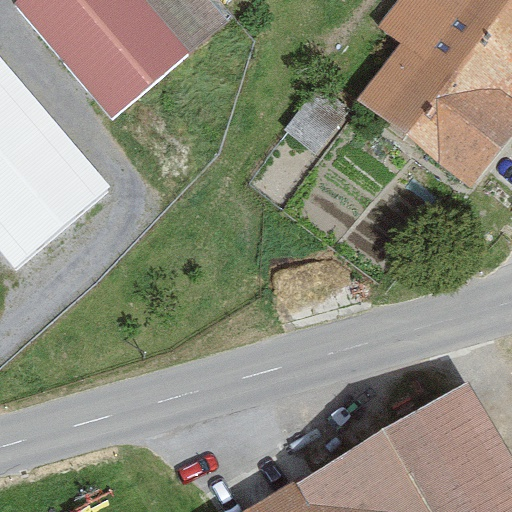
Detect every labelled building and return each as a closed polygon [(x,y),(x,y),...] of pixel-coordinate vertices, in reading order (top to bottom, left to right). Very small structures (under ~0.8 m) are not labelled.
[(148,0),(21,0),(16,5),(111,118),(191,51),(148,0)] [(511,0),(390,0),(372,25),(401,46),(361,101),(484,190),(511,151),(511,0)] [(107,191),(0,62),(0,249),(15,267),(107,191)] [(346,115),(318,94),(288,131),(318,153),(346,115)] [(511,511),(511,455),(465,377),(240,511),(511,511)]
